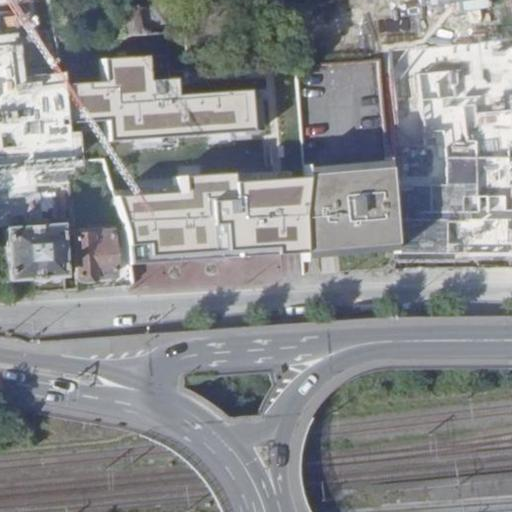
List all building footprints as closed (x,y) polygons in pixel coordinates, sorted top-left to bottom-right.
[(120,7),(123,36),(142,34),(138,5),(120,7)] [(61,114),(65,164),(101,162),(109,187),(154,185),(153,159),(108,161),(106,137),(104,137),(103,121),(93,121),(92,111),(145,107),(147,128),(152,128),(196,126),(189,73),(184,31),(142,34),(123,36),(55,41),(61,114)] [(264,120),(273,226),(277,226),(278,249),(263,250),(231,253),(235,285),(296,280),(292,228),(300,227),(299,217),(304,175),(304,174),(304,168),(296,65),(189,73),(196,126),(204,183),(208,213),(215,213),(224,204),(218,136),(217,125),(253,121),(264,120)] [(262,227),(273,226),(264,120),(253,121),(254,133),(262,227)] [(254,133),(253,121),(217,125),(218,136),(231,135),(254,133)] [(154,185),(204,183),(196,126),(152,128),(153,159),(154,185)] [(231,135),(218,136),(224,204),(236,203),(231,135)] [(438,153),(437,178),(447,182),(465,182),(466,155),(438,153)] [(471,155),(471,182),(486,183),(486,155),(471,155)] [(304,168),(304,174),(314,173),(330,172),(386,168),(386,161),(304,168)] [(393,250),(395,273),(511,269),(511,167),(503,168),(509,225),(419,227),(415,169),(386,171),(392,244),(393,250)] [(330,172),(336,249),(392,244),(386,171),(386,168),(330,172)] [(319,250),(336,249),(330,172),(314,173),(319,250)] [(301,251),(319,250),(314,173),(304,174),(304,175),(299,217),(300,227),(301,251)] [(124,233),(128,263),(171,260),(214,256),(214,255),(208,213),(204,183),(154,185),(109,187),(124,233)] [(262,227),(263,250),(278,249),(277,226),(273,226),(262,227)] [(8,297),(65,294),(62,228),(5,230),(8,297)] [(72,236),(75,279),(114,276),(111,233),(72,236)] [(301,258),(393,250),(392,244),(336,249),(319,250),(301,251),(301,258)] [(218,286),(235,285),(231,253),(214,255),(214,256),(218,284),(218,286)] [(171,260),(173,287),(218,284),(214,256),(171,260)] [(128,263),(131,290),(173,287),(171,260),(128,263)]
